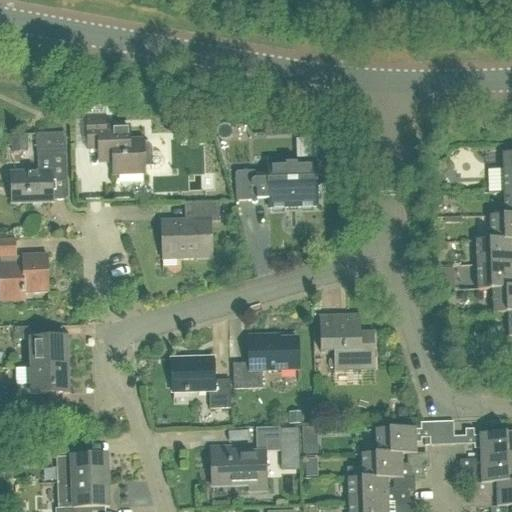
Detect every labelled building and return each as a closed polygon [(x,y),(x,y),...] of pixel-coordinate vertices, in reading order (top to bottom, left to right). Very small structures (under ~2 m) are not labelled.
[(143,144),(142,142),(128,143),(128,129),(106,129),(106,118),(86,118),(87,151),(98,151),(99,163),(113,163),(113,176),(144,175),(143,173),(156,173),(160,172),(162,170),(164,167),(165,163),(164,160),(162,157),(159,155),(155,155),(152,155),(152,152),(152,149),(150,147),(149,146),(147,145),(144,144),(143,144)] [(66,182),(65,156),(64,136),(37,138),(38,174),(11,175),(13,206),(53,205),(52,183),(66,182)] [(511,155),(502,156),(503,195),(511,194),(511,155)] [(256,199),(267,199),(267,208),(269,207),(269,210),(316,208),(316,206),(317,206),(316,189),(319,188),(321,186),(321,183),(320,180),(319,178),(316,178),(315,164),(314,164),(313,161),(267,163),(267,166),(266,166),(266,176),(256,177),(255,175),(255,174),(254,173),(252,173),(237,174),(235,175),(234,176),(236,206),(238,206),(238,205),(238,203),(250,203),(251,205),(252,206),(255,206),(256,205),(257,203),(256,199)] [(479,185),(493,185),(493,162),(478,162),(479,185)] [(511,218),(511,194),(503,195),(504,217),(504,219),(511,218)] [(212,260),(211,222),(220,222),(219,204),(194,205),(194,222),(161,223),(162,254),(176,254),(176,261),(212,260)] [(511,218),(504,219),(504,217),(490,218),(491,242),(491,243),(511,241),(511,218)] [(511,266),(511,241),(491,243),(491,242),(476,243),(477,268),(511,266)] [(16,258),(15,242),(0,242),(0,259),(7,259),(7,267),(0,267),(0,301),(0,304),(25,303),(25,295),(49,294),(47,257),(16,258)] [(511,290),(511,266),(477,268),(478,293),(493,292),(493,291),(511,290)] [(453,283),(441,284),(441,292),(453,291),(453,283)] [(511,314),(511,290),(493,291),(493,292),(494,316),(508,315),(511,314)] [(361,334),(360,316),(319,318),(320,355),(334,354),(334,373),(375,372),(373,333),(361,334)] [(32,369),(68,368),(66,340),(40,341),(40,329),(15,330),(15,342),(31,342),(32,369)] [(270,341),(270,338),(248,339),(249,365),(234,366),(234,392),(262,391),(262,372),(298,371),(296,340),(270,341)] [(214,382),(213,360),(172,361),(173,394),(209,393),(209,411),(231,410),(230,382),(214,382)] [(42,397),(69,396),(68,368),(32,369),(33,387),(5,388),(5,410),(43,409),(42,397)] [(441,424),(442,448),(454,447),(453,423),(441,424)] [(430,448),(442,448),(441,424),(420,424),(421,441),(430,440),(430,448)] [(264,454),(281,454),(280,430),(256,430),(257,454),(211,455),(212,489),(248,488),(249,494),(266,493),(264,454)] [(401,456),(401,457),(416,456),(415,431),(376,432),(376,456),(377,457),(401,456)] [(465,447),(474,447),(473,431),(465,431),(465,447)] [(480,462),(511,460),(511,435),(479,436),(480,462)] [(54,459),(55,485),(108,483),(107,457),(83,458),(82,446),(53,447),(54,459)] [(402,480),(401,457),(401,456),(377,457),(376,456),(362,457),(362,470),(347,470),(348,481),(363,481),(387,480),(387,481),(402,480)] [(511,483),(511,460),(480,462),(481,486),(490,486),(496,485),(496,484),(511,483)] [(459,471),(475,471),(474,462),(459,463),(459,471)] [(407,471),(407,479),(423,479),(423,470),(407,471)] [(318,471),(306,471),(306,479),(318,478),(318,471)] [(388,504),(387,481),(387,480),(363,481),(348,481),(349,506),(388,504)] [(55,511),(84,511),(84,510),(109,509),(108,483),(55,485),(55,510),(55,511)] [(511,483),(496,484),(496,485),(497,509),(506,509),(511,508),(511,483)] [(490,486),(481,486),(480,486),(480,485),(475,485),(475,495),(491,494),(490,486)] [(394,504),(409,503),(409,493),(393,494),(394,504)]
